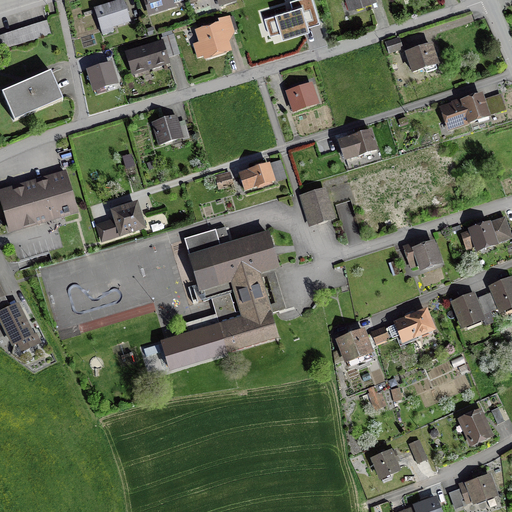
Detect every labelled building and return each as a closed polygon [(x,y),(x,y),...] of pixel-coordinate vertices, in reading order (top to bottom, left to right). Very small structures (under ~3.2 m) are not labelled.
[(168,0),(147,0),(148,2),(145,3),(149,14),(171,7),(168,0)] [(369,3),(368,0),(344,0),(345,2),(351,0),(352,0),(355,8),(369,3)] [(113,33),(111,28),(129,22),(122,1),(94,10),(102,36),(113,33)] [(207,56),(228,50),(223,36),(233,33),(228,18),(218,21),(219,26),(197,33),(200,43),(203,42),(207,56)] [(46,21),(0,36),(0,41),(2,50),(50,34),(46,21)] [(388,54),(401,49),(398,40),(385,44),(388,54)] [(163,66),(162,64),(166,63),(160,44),(145,49),(145,51),(140,52),(140,50),(127,54),(133,73),(150,68),(151,70),(163,66)] [(416,47),(417,51),(406,54),(412,73),(424,69),(426,73),(436,70),(434,66),(436,65),(430,46),(423,49),(422,45),(416,47)] [(88,72),(94,90),(115,84),(109,66),(88,72)] [(61,101),(62,101),(50,73),(1,94),(13,122),(15,121),(14,119),(34,110),(35,113),(36,112),(35,110),(60,99),(61,101)] [(310,86),(287,94),(293,112),(316,104),(310,86)] [(499,96),(486,101),(490,115),(504,111),(499,96)] [(469,98),(461,100),(462,104),(468,122),(487,116),(481,97),(470,101),(469,98)] [(442,110),(448,129),(468,122),(462,104),(442,110)] [(178,128),(175,117),(152,124),(159,146),(171,142),(170,139),(180,136),(182,142),(189,139),(185,126),(178,128)] [(376,151),(370,132),(350,138),(350,139),(339,143),(345,160),(356,157),(376,151)] [(126,170),(133,168),(130,156),(123,158),(126,170)] [(286,177),(281,161),(272,164),(278,180),(286,177)] [(262,168),(261,165),(261,164),(255,166),(256,170),(239,175),(244,191),(273,182),(267,166),(262,168)] [(384,188),(395,185),(400,200),(433,189),(426,165),(396,174),(394,168),(349,182),(356,206),(387,197),(384,188)] [(63,172),(0,191),(0,198),(10,231),(75,212),(63,172)] [(215,178),(215,180),(217,186),(231,182),(229,174),(215,178)] [(306,197),(314,224),(331,219),(322,192),(306,197)] [(120,236),(142,228),(135,206),(131,207),(129,203),(122,206),(123,210),(113,213),(116,222),(98,227),(102,241),(120,236)] [(509,239),(503,220),(477,229),(476,226),(469,229),(470,232),(461,236),(466,251),(475,248),(476,250),(509,239)] [(185,242),(185,240),(184,240),(202,302),(235,292),(243,319),(218,327),(226,353),(277,338),(269,314),(278,312),(276,304),(267,306),(257,273),(277,267),(268,236),(230,247),(224,228),(191,238),(192,240),(185,242)] [(413,245),(404,248),(411,268),(419,266),(420,269),(438,262),(432,244),(423,247),(422,244),(413,247),(413,245)] [(392,276),(398,274),(394,262),(388,264),(392,276)] [(511,284),(510,280),(491,289),(500,312),(511,306),(511,284)] [(482,319),(472,296),(453,304),(462,327),(482,319)] [(36,345),(16,305),(0,313),(0,320),(12,345),(17,343),(22,352),(36,345)] [(432,330),(425,312),(414,316),(413,313),(405,316),(407,319),(397,323),(398,324),(382,330),(387,342),(403,336),(405,342),(432,330)] [(345,338),(338,341),(341,350),(345,361),(370,351),(369,351),(377,348),(373,334),(364,338),(361,331),(345,337),(345,338)] [(345,361),(341,350),(333,354),(336,364),(345,361)] [(390,389),(398,386),(395,379),(387,382),(390,389)] [(374,389),(367,391),(373,408),(380,406),(374,389)] [(401,400),(398,390),(391,392),(393,401),(401,400)] [(497,409),(490,412),(497,425),(503,422),(497,409)] [(459,421),(470,444),(479,440),(480,441),(490,436),(479,412),(459,421)] [(411,450),(417,464),(426,460),(420,446),(411,450)] [(397,469),(394,463),(398,461),(394,452),(390,454),(390,453),(372,460),(380,478),(382,483),(391,479),(389,475),(398,471),(397,469)] [(495,495),(488,477),(467,485),(466,482),(458,485),(464,499),(471,496),(474,503),(495,495)] [(414,507),(414,508),(402,511),(439,511),(435,499),(427,502),(426,499),(420,501),(421,504),(414,507)]
